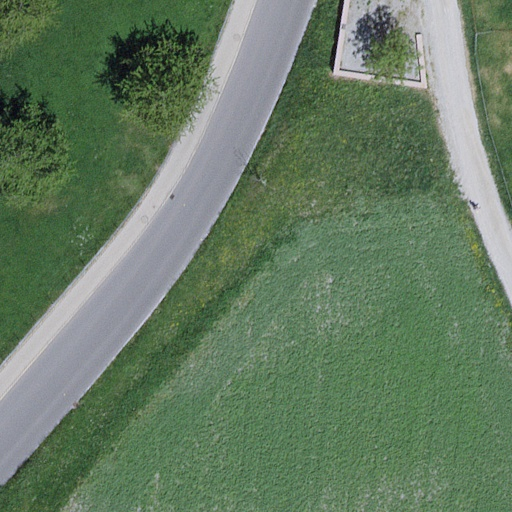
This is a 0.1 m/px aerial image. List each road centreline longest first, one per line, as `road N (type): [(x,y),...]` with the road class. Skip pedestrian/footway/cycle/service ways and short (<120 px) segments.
road 1 (residential): [(0,432),(174,216),(255,84),(287,0)]
road 2 (track): [(441,0),(453,105),(511,261)]
